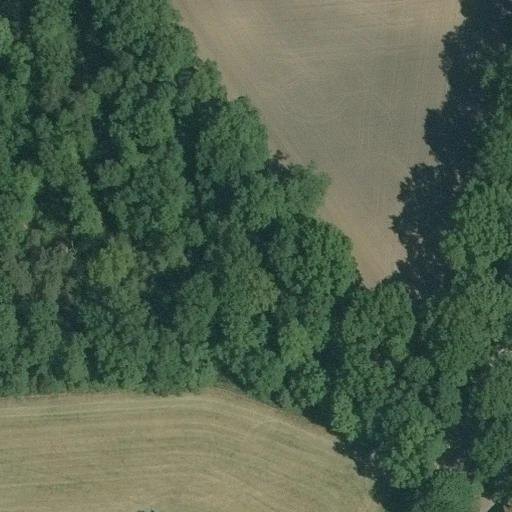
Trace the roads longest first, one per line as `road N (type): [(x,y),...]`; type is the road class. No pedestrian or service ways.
road 1 (unclassified): [(449,447),(374,361),(128,0)]
road 2 (unclassified): [(498,381),(511,258)]
